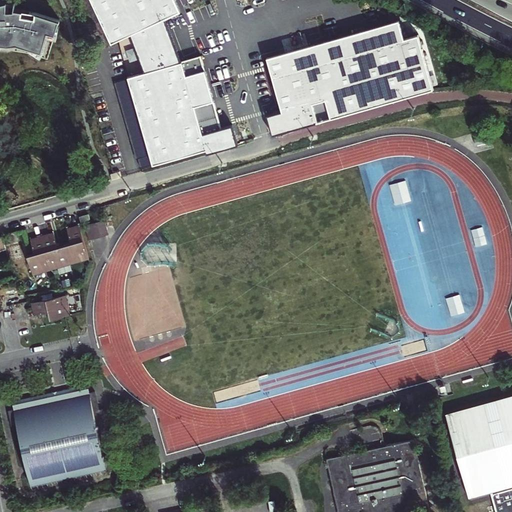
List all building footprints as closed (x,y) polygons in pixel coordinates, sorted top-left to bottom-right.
[(1,2),(1,7),(0,6),(0,42),(8,44),(17,44),(42,51),(48,32),(55,34),(60,20),(17,9),(18,0),(10,1),(1,2)] [(128,76),(153,164),(206,149),(207,152),(238,144),(232,124),(222,128),(201,55),(181,60),(165,18),(181,11),(175,0),(91,0),(111,42),(118,39),(131,33),(145,71),(128,76)] [(267,115),(272,134),(434,89),(420,34),(405,38),(401,20),(267,57),(282,111),(267,115)] [(405,180),(392,183),(397,202),(410,199),(405,180)] [(95,238),(109,234),(105,219),(91,224),(91,225),(94,237),(95,238)] [(73,241),(65,244),(71,262),(90,257),(81,226),(75,227),(70,229),(73,241)] [(16,231),(8,234),(10,243),(19,240),(16,231)] [(71,262),(65,244),(59,245),(55,233),(52,234),(42,236),(52,268),(71,262)] [(52,268),(42,236),(35,238),(32,239),(35,252),(28,254),(33,273),(52,268)] [(67,294),(32,303),(35,315),(52,311),(53,318),(71,314),(67,294)] [(12,424),(17,423),(30,486),(115,467),(112,453),(103,455),(100,441),(109,439),(102,408),(98,409),(95,391),(89,392),(87,384),(12,401),(14,410),(9,411),(12,424)] [(511,511),(511,394),(444,413),(468,499),(492,493),(496,511),(511,511)] [(133,441),(137,454),(144,451),(141,439),(133,441)] [(413,439),(328,460),(340,511),(411,511),(430,508),(413,439)]
